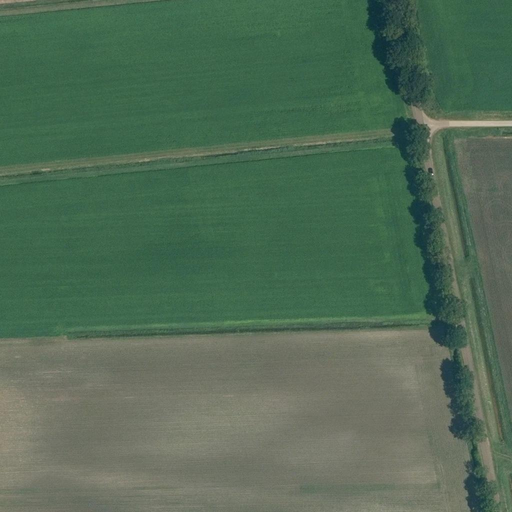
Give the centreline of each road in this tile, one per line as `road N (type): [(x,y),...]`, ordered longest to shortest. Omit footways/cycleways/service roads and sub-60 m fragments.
road 1 (unclassified): [(498,511),(421,128)]
road 2 (unclassified): [(421,128),(395,0)]
